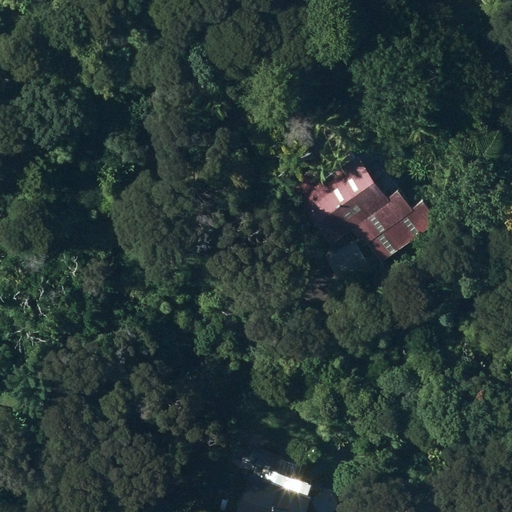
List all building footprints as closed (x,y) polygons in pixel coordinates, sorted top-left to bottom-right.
[(153,32),(160,39),(166,32),(158,26),(153,32)] [(193,47),(168,32),(158,48),(183,63),(193,47)] [(290,187),(333,247),(354,231),(366,246),(371,244),(385,262),(441,222),(412,182),(389,199),(359,157),(325,181),(316,168),(290,187)] [(314,487),(257,468),(253,479),(251,478),(239,511),(309,511),(314,499),(310,498),(314,487)] [(466,511),(443,500),(436,511),(466,511)]
